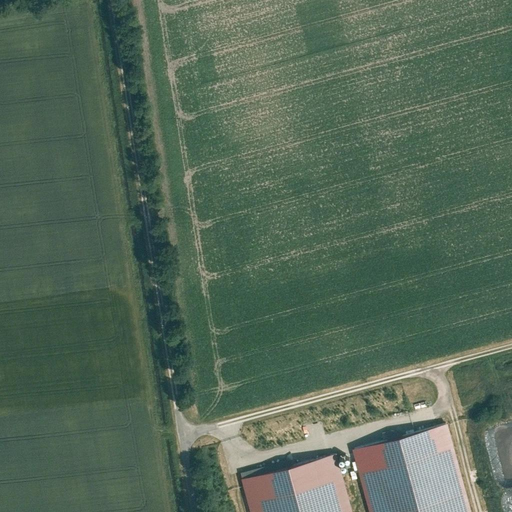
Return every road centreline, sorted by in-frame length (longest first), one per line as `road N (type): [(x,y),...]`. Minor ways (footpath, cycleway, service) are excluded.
road 1 (track): [(195,511),(111,0)]
road 2 (track): [(183,434),(511,345)]
